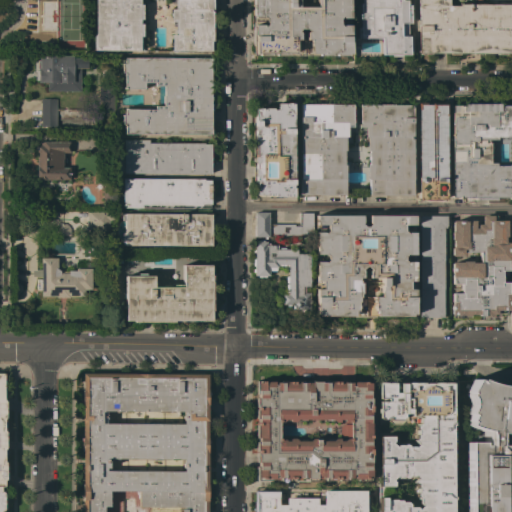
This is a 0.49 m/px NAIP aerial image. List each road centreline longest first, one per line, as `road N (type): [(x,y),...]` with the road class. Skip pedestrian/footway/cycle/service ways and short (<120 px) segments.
road 1 (residential): [(0,344),(511,347)]
road 2 (residential): [(237,511),(240,0)]
road 3 (residential): [(511,81),(240,78)]
road 4 (residential): [(43,511),(44,344)]
